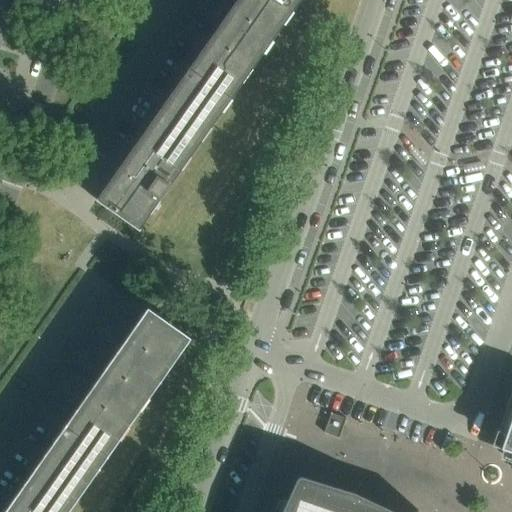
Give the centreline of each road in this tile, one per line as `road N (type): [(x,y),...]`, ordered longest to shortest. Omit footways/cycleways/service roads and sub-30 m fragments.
road 1 (residential): [(196,511),(373,0)]
road 2 (residential): [(18,166),(52,175),(72,165),(189,0)]
road 3 (residential): [(0,449),(115,287)]
road 4 (residential): [(18,166),(76,0)]
